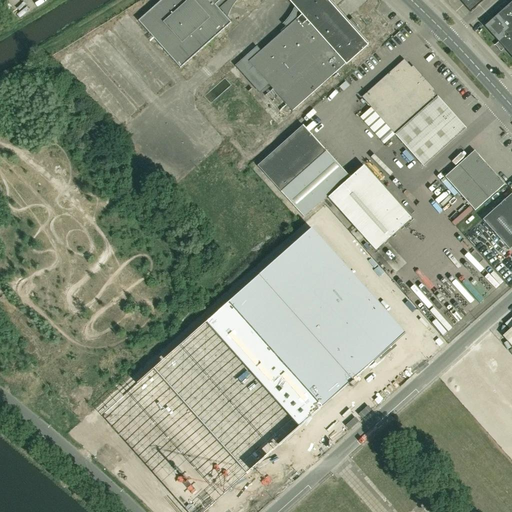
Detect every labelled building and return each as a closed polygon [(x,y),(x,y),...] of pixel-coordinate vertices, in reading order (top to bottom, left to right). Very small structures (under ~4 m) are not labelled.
[(165,0),(142,20),(183,69),(236,24),(219,5),(225,0),(165,0)] [(296,112),(373,46),(333,0),(292,0),(305,14),(241,68),(263,93),(272,85),(276,90),(269,96),(284,114),(292,107),(296,112)] [(459,0),(470,12),(483,0),(459,0)] [(500,52),(504,48),(511,57),(511,0),(484,26),(498,42),(495,46),(500,52)] [(404,60),(361,98),(371,108),(360,117),(384,144),(394,135),(423,167),(465,129),(404,60)] [(411,219),(363,166),(350,178),(303,125),(257,166),(304,217),(327,197),(375,251),(411,219)] [(474,211),(504,184),(475,151),(445,177),(474,211)] [(511,247),(511,194),(483,220),(509,250),(511,247)] [(311,229),(101,416),(186,511),(203,511),(405,334),(311,229)] [(489,238),(483,245),(493,253),(499,247),(489,238)] [(494,278),(491,281),(499,289),(502,286),(494,278)] [(480,292),(491,305),(495,301),(484,288),(480,292)]
